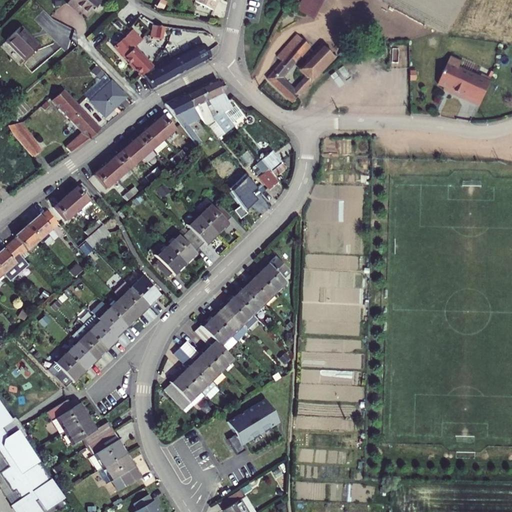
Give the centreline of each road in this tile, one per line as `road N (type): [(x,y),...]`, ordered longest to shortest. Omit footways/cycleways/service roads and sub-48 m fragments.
road 1 (residential): [(0,214),(152,100),(223,60)]
road 2 (residential): [(307,122),(306,162),(290,203),(167,325)]
road 3 (unclassified): [(511,126),(477,132),(307,122)]
road 4 (residential): [(167,325),(150,357),(144,416),(153,450),(190,511)]
